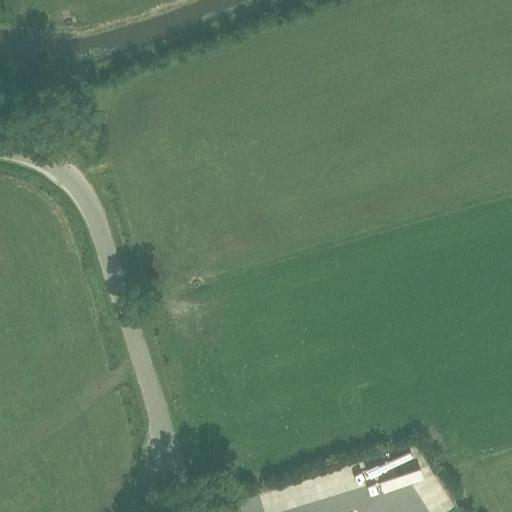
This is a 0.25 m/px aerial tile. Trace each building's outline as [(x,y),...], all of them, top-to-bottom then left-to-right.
[(359,488),(386,482),(381,459),(354,465),(359,488)] [(308,503),(337,497),(332,474),(304,480),(308,503)] [(438,477),(417,488),(425,504),(446,493),(438,477)] [(287,510),(299,506),(292,486),(280,490),(287,510)] [(429,511),(456,511),(443,498),(429,511)]
